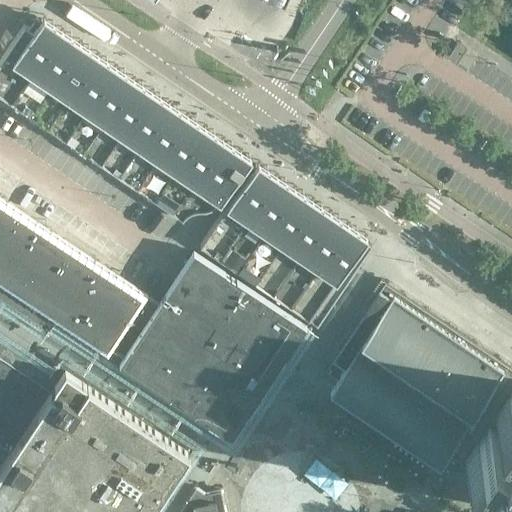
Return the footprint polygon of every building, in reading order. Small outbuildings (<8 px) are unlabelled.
[(39,19),(40,20),(220,142),(217,147),(243,165),(250,154),(134,76),(132,75),(125,70),(123,69),(116,64),(114,63),(107,58),(106,57),(98,52),(97,50),(89,46),(88,44),(81,40),(79,38),(72,34),(70,32),(63,28),(61,26),(54,22),(52,20),(45,15),(43,14),(39,19)] [(220,200),(243,165),(217,147),(220,142),(40,20),(33,30),(24,24),(0,59),(0,95),(182,219),(184,216),(187,214),(190,212),(192,211),(195,210),(197,209),(199,209),(203,209),(205,209),(208,208),(211,207),(213,206),(215,205),(217,203),(218,201),(220,200)] [(257,159),(254,165),(363,239),(367,233),(257,159)] [(318,323),(358,264),(357,263),(360,251),(363,239),(254,165),(253,166),(251,170),(199,245),(308,319),(309,318),(316,323),(315,324),(317,325),(318,323)] [(0,224),(13,206),(0,197),(0,224)] [(0,290),(11,288),(50,230),(13,206),(0,224),(0,290)] [(36,305),(75,247),(50,230),(11,288),(36,305)] [(368,242),(363,239),(357,263),(358,264),(369,247),(371,246),(371,244),(368,242)] [(375,249),(371,246),(369,247),(358,264),(318,323),(323,327),(375,249)] [(61,322),(100,263),(75,247),(36,305),(61,322)] [(282,353),(292,339),(293,340),(303,324),(193,251),(159,303),(121,361),(166,391),(207,419),(206,420),(231,437),(251,406),(249,405),(254,397),(252,396),(282,352),(282,353)] [(106,352),(145,293),(100,263),(61,322),(106,352)] [(320,364),(325,367),(384,280),(511,366),(511,359),(383,272),(320,364)] [(511,366),(384,280),(325,367),(324,368),(336,376),(359,391),(446,450),(462,461),(474,470),(477,465),(501,481),(491,496),(511,510),(511,366)] [(0,309),(41,337),(46,329),(234,454),(315,332),(303,324),(293,340),(292,339),(282,353),(282,352),(252,396),(254,397),(249,405),(251,406),(231,437),(206,420),(207,419),(166,391),(121,361),(106,352),(61,322),(36,305),(11,288),(0,290),(0,309)] [(121,361),(159,303),(145,293),(106,352),(121,361)] [(0,354),(9,353),(18,358),(20,369),(42,384),(46,378),(53,383),(54,384),(65,367),(88,382),(88,381),(90,383),(105,394),(106,393),(111,397),(127,408),(129,404),(131,406),(131,407),(150,420),(151,419),(153,420),(151,424),(165,433),(171,436),(171,437),(185,446),(188,448),(186,450),(182,456),(183,457),(181,460),(180,459),(169,475),(170,475),(168,478),(167,478),(161,486),(162,487),(161,489),(162,490),(147,511),(161,511),(207,444),(66,350),(56,365),(0,327),(0,354)] [(0,399),(20,369),(18,359),(9,353),(0,354),(0,399)] [(0,511),(147,511),(162,490),(161,489),(162,487),(161,487),(167,478),(168,479),(170,476),(169,475),(180,459),(181,460),(183,457),(182,456),(185,450),(186,451),(188,448),(185,446),(185,447),(171,437),(171,436),(165,433),(151,424),(153,420),(151,419),(150,420),(131,407),(131,406),(129,405),(127,408),(111,398),(111,397),(106,393),(105,394),(90,384),(90,383),(88,382),(87,383),(65,367),(63,369),(54,384),(53,383),(11,447),(0,463),(0,511)] [(20,369),(0,399),(0,440),(11,447),(53,383),(46,379),(42,384),(20,369)] [(439,461),(446,450),(359,391),(336,376),(329,386),(439,461)] [(195,486),(178,511),(225,511),(221,490),(205,493),(195,486)]
